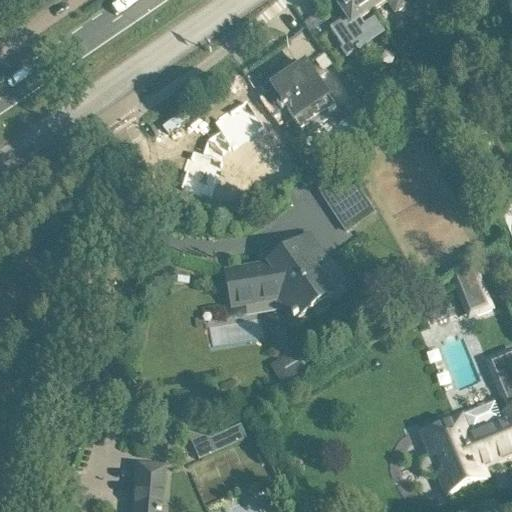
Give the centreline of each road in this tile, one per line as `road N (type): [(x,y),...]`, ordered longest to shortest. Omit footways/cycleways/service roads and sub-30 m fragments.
road 1 (unclassified): [(31,511),(138,166),(103,92)]
road 2 (primary): [(149,0),(0,98)]
road 3 (primary): [(103,92),(237,0)]
road 4 (primary): [(0,161),(103,92)]
